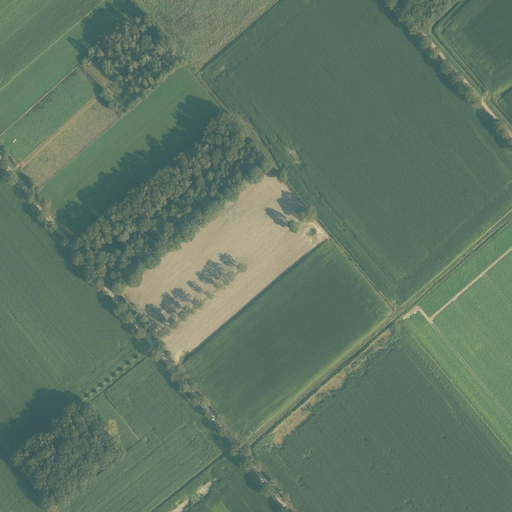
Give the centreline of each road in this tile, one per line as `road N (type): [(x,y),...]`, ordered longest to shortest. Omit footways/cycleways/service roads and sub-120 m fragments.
road 1 (unclassified): [(292,511),(0,158)]
road 2 (track): [(391,0),(511,139)]
